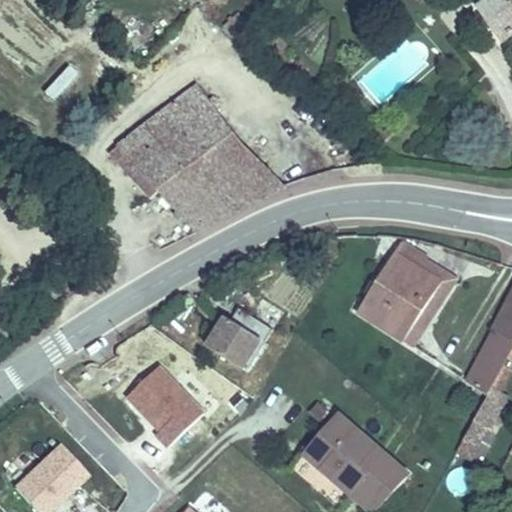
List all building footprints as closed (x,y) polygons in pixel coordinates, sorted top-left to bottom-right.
[(511,0),(489,0),(511,22),(511,0)] [(40,88),(50,99),(78,73),(68,63),(40,88)] [(271,188),(288,183),(254,136),(214,67),(135,130),(173,179),(206,222),(228,208),(250,197),(271,188)] [(173,179),(135,130),(121,141),(159,190),(173,179)] [(462,276),(406,239),(399,249),(443,278),(406,333),(418,341),(462,276)] [(363,304),(406,333),(443,278),(399,249),(363,304)] [(511,321),(511,295),(502,317),(511,321)] [(223,331),(217,327),(207,344),(244,366),(262,338),(266,340),(274,327),(239,305),(231,318),(223,331)] [(224,315),(217,327),(223,331),(231,318),(224,315)] [(216,415),(164,362),(133,393),(174,434),(170,438),(181,450),(216,415)] [(511,379),(502,373),(484,406),(502,418),(511,423),(511,379)] [(484,406),(475,422),(493,434),(502,418),(484,406)] [(308,447),(379,509),(408,475),(337,413),(308,447)] [(449,511),(493,434),(475,422),(425,511),(449,511)] [(69,444),(23,490),(44,511),(57,511),(97,473),(69,444)] [(202,511),(190,502),(181,511),(202,511)]
